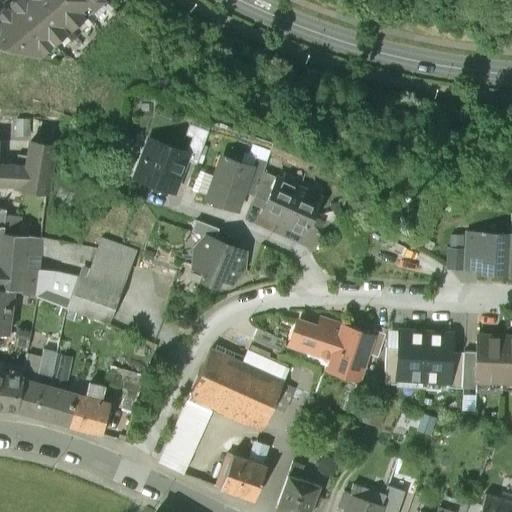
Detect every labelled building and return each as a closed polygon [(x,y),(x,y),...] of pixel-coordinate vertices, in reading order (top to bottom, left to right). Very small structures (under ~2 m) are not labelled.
[(9,0),(0,8),(0,45),(39,55),(42,41),(52,44),(103,0),(9,0)] [(207,127),(188,120),(185,130),(191,132),(185,149),(183,155),(194,159),(207,127)] [(130,132),(115,169),(125,173),(140,136),(130,132)] [(185,149),(148,135),(134,172),(171,186),(183,155),(185,149)] [(53,146),(43,144),(30,143),(26,165),(26,166),(25,179),(48,181),(53,146)] [(248,164),(220,154),(207,192),(236,202),(241,188),(249,164),(248,164)] [(264,159),(252,154),(248,164),(249,164),(241,188),(246,191),(252,193),(261,170),(264,159)] [(0,164),(0,184),(22,185),(24,178),(25,179),(26,166),(0,164)] [(275,176),(261,170),(252,193),(251,198),(263,203),(275,176)] [(319,195),(276,175),(275,176),(263,203),(259,211),(302,231),(319,195)] [(25,179),(24,178),(22,185),(24,185),(22,191),(46,195),(48,181),(25,179)] [(410,194),(402,191),(397,200),(405,204),(410,194)] [(4,227),(0,227),(0,232),(1,233),(27,236),(29,236),(28,226),(20,224),(21,219),(5,215),(4,227)] [(217,226),(195,217),(190,228),(205,234),(212,237),(217,226)] [(478,230),(463,230),(461,264),(476,265),(478,230)] [(508,232),(478,230),(476,265),(476,269),(506,271),(508,232)] [(1,233),(0,237),(0,239),(0,288),(13,290),(21,291),(25,254),(27,236),(1,233)] [(212,237),(205,234),(192,264),(203,268),(201,276),(216,282),(219,275),(230,279),(242,249),(212,237)] [(29,236),(27,236),(25,254),(37,256),(40,237),(29,236)] [(37,256),(90,269),(97,250),(79,245),(40,237),(37,256)] [(74,288),(71,297),(66,309),(106,324),(132,252),(100,240),(97,250),(90,269),(82,291),(74,288)] [(32,273),(37,256),(25,254),(21,291),(39,300),(66,309),(71,297),(44,289),(48,278),(32,273)] [(0,336),(7,338),(13,290),(0,288),(0,336)] [(327,323),(318,320),(316,326),(300,320),(293,343),(331,356),(342,324),(328,320),(327,323)] [(370,333),(342,323),(342,324),(331,356),(329,362),(358,371),(365,350),(370,333)] [(285,340),(256,327),(252,339),(280,351),(285,340)] [(383,331),(372,327),(370,333),(365,350),(376,353),(383,331)] [(398,327),(397,345),(395,375),(397,376),(421,377),(424,328),(398,327)] [(450,330),(424,328),(421,377),(446,378),(448,378),(449,348),(450,330)] [(133,335),(117,329),(113,339),(129,345),(133,335)] [(30,332),(17,330),(14,346),(28,348),(30,332)] [(502,333),(474,331),(473,347),(472,377),(474,377),(500,378),(502,333)] [(511,333),(502,333),(500,378),(511,378),(511,333)] [(397,381),(397,376),(395,375),(397,345),(385,344),(383,380),(397,381)] [(473,347),(461,347),(462,349),(460,383),(474,383),(474,377),(472,377),(473,347)] [(460,383),(462,349),(449,348),(448,378),(446,378),(446,384),(460,385),(460,383)] [(235,361),(209,350),(189,394),(211,404),(262,426),(274,399),(282,382),(235,361)] [(240,351),(235,361),(282,382),(306,393),(311,382),(240,351)] [(45,354),(38,382),(50,384),(56,356),(45,354)] [(143,378),(110,369),(105,385),(138,395),(143,378)] [(0,374),(0,410),(17,413),(22,381),(23,378),(0,374)] [(57,391),(22,381),(17,413),(49,423),(57,391)] [(306,393),(282,382),(274,399),(299,409),(306,393)] [(138,395),(105,385),(104,390),(99,406),(109,409),(126,414),(133,416),(140,396),(138,395)] [(86,400),(86,402),(99,406),(104,390),(90,386),(86,400)] [(57,391),(49,423),(67,428),(75,396),(57,391)] [(367,391),(363,401),(385,409),(389,396),(367,391)] [(189,394),(159,464),(180,475),(211,404),(189,394)] [(86,400),(75,396),(67,428),(102,437),(109,409),(99,406),(86,402),(86,400)] [(363,401),(357,420),(379,427),(385,409),(363,401)] [(126,414),(123,422),(130,425),(133,416),(126,414)] [(272,449),(257,444),(250,462),(265,467),(272,449)] [(250,462),(232,455),(226,470),(221,468),(217,479),(223,481),(220,489),(253,501),(265,467),(250,462)] [(303,466),(293,463),(288,476),(298,480),(303,466)] [(298,480),(288,476),(277,509),(285,511),(309,511),(311,508),(317,510),(320,499),(315,497),(318,487),(298,480)] [(384,495),(352,484),(350,493),(350,495),(381,505),(384,495)] [(382,506),(379,511),(397,511),(404,493),(386,487),(384,495),(381,505),(382,506)] [(381,505),(350,495),(350,493),(344,491),(337,510),(342,511),(379,511),(382,506),(381,505)] [(498,498),(484,494),(478,511),(511,511),(511,507),(496,503),(498,498)] [(453,511),(457,499),(442,495),(438,509),(447,511),(453,511)] [(453,511),(465,511),(469,503),(457,499),(453,511)]
